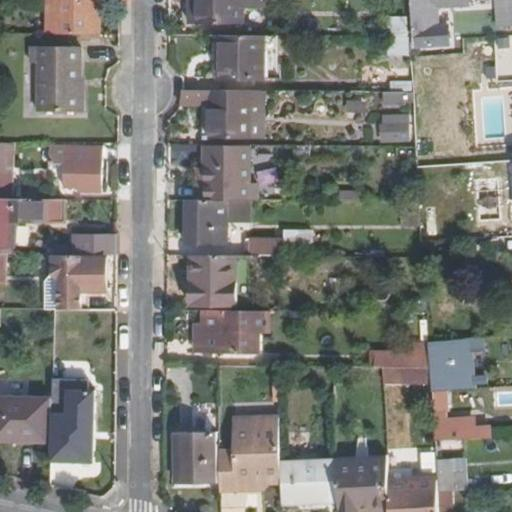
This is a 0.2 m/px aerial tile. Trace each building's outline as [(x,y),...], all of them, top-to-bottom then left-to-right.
[(50,0),(49,32),(100,33),(101,0),(50,0)] [(201,0),(201,24),(240,24),(240,0),(201,0)] [(412,0),(416,45),(451,43),(450,24),(442,24),(441,4),(471,3),(471,0),(412,0)] [(511,0),(498,0),(501,25),(511,24),(511,0)] [(390,17),(389,56),(410,56),(411,17),(390,17)] [(266,35),(221,35),(221,76),(266,77),(266,35)] [(79,112),(80,78),(80,46),(29,45),(29,64),(37,64),(37,111),(79,112)] [(215,103),(215,90),(186,90),(186,96),(185,102),(207,102),(215,103)] [(215,103),(214,137),(255,137),(255,105),(255,104),(248,104),(248,90),(215,90),(215,103)] [(267,105),(267,90),(248,90),(248,104),(255,104),(255,105),(267,105)] [(412,101),(412,90),(387,90),(387,102),(412,101)] [(215,103),(207,102),(206,137),(214,137),(215,103)] [(410,123),(399,123),(400,139),(410,139),(410,123)] [(0,143),(0,183),(15,184),(16,144),(0,143)] [(207,145),(207,169),(207,181),(200,181),(200,200),(230,200),(261,200),(261,181),(253,181),(253,145),(207,145)] [(93,192),(105,192),(105,146),(54,146),(54,163),(68,164),(67,187),(93,188),(93,192)] [(50,200),(0,199),(0,254),(18,255),(18,223),(50,222),(67,222),(67,200),(50,200)] [(230,240),(230,200),(200,200),(190,200),(190,240),(230,240)] [(84,255),(119,255),(119,237),(85,237),(84,255)] [(251,237),(252,255),(286,255),(287,237),(251,237)] [(83,258),(83,255),(55,255),(55,272),(61,281),(61,292),(80,292),(108,292),(109,259),(83,258)] [(194,303),(238,304),(239,263),(194,262),(194,303)] [(80,309),(80,292),(61,292),(61,308),(80,309)] [(273,309),(209,309),(209,327),(200,327),(200,342),(209,342),(209,355),(250,355),(251,319),(261,319),(261,324),(273,324),(273,309)] [(432,366),(433,382),(464,382),(462,335),(430,336),(431,355),(432,366)] [(385,366),(410,366),(432,366),(431,355),(410,355),(410,351),(377,351),(377,366),(385,366)] [(478,385),(486,384),(485,353),(476,354),(478,385)] [(260,366),(223,366),(222,406),(249,406),(249,396),(259,395),(260,366)] [(281,385),(281,366),(269,366),(268,385),(281,385)] [(367,366),(337,366),(337,397),(349,397),(350,380),(367,380),(367,366)] [(410,383),(410,366),(385,366),(385,383),(410,384),(410,383)] [(433,382),(432,366),(410,366),(410,383),(433,382)] [(281,401),(281,385),(268,385),(268,401),(281,401)] [(433,385),(436,438),(490,436),(490,426),(475,427),(474,416),(450,417),(449,385),(433,385)] [(0,437),(53,439),(54,397),(0,395),(0,437)] [(220,490),(239,490),(239,483),(252,484),(252,479),(278,479),(279,419),(239,418),(238,451),(221,450),(220,490)] [(70,445),(68,477),(105,479),(107,426),(84,426),(83,445),(70,445)] [(179,430),(177,480),(217,481),(218,431),(179,430)] [(338,511),(358,511),(358,507),(370,507),(369,511),(388,511),(387,470),(387,463),(338,463),(338,511)] [(334,469),(280,467),(279,507),(311,507),(311,501),(334,501),(334,469)] [(388,511),(440,511),(439,491),(439,479),(410,480),(400,481),(400,470),(387,470),(388,511)] [(441,491),(455,490),(454,477),(441,478),(441,491)] [(239,483),(239,490),(265,489),(266,484),(277,484),(278,479),(252,479),(252,484),(239,483)] [(455,490),(441,491),(442,504),(456,504),(455,490)]
